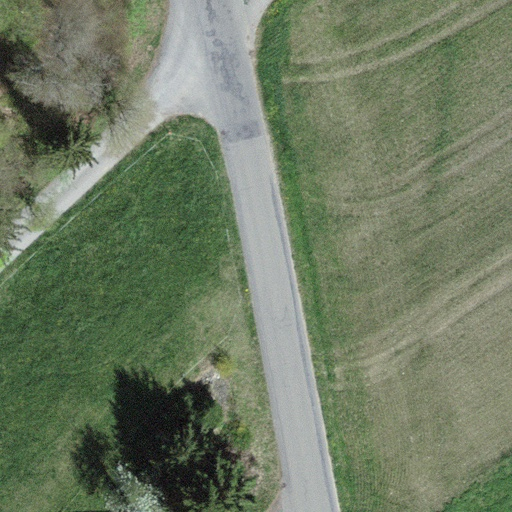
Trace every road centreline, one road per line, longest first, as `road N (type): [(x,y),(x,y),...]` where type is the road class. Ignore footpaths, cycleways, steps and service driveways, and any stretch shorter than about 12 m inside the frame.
road 1 (tertiary): [(205,0),(309,511)]
road 2 (track): [(245,0),(213,25),(142,117),(0,249)]
